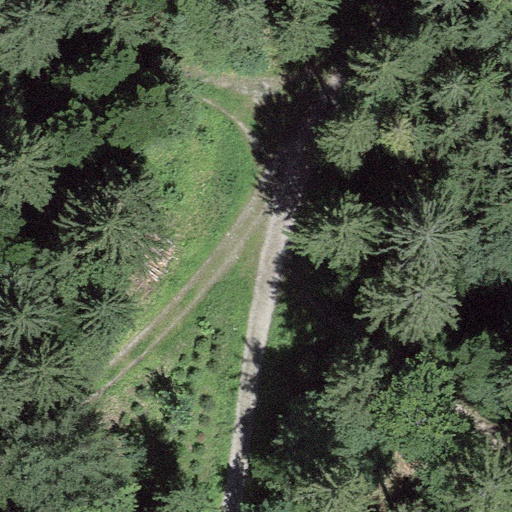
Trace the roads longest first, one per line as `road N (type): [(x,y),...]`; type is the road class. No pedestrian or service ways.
road 1 (track): [(438,0),(308,143),(274,231),(231,511)]
road 2 (track): [(308,143),(228,251),(114,369),(0,450)]
